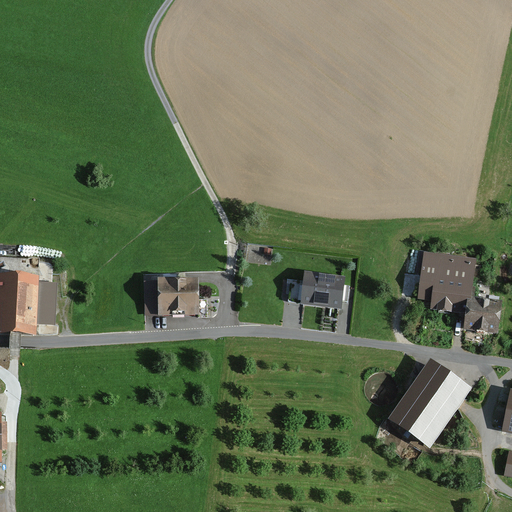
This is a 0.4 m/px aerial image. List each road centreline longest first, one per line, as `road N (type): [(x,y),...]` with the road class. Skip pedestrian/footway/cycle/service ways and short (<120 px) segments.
road 1 (unclassified): [(511,364),(265,334),(0,341)]
road 2 (track): [(170,0),(151,30),(147,60),(228,224),(227,333)]
road 3 (track): [(0,371),(14,394),(12,511)]
road 4 (track): [(487,361),(490,473),(511,493)]
